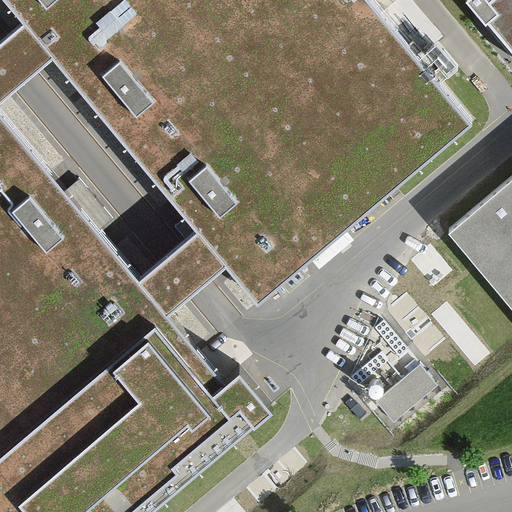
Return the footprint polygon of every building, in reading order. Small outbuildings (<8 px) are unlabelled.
[(377,0),(8,0),(248,293),(470,113),(377,0)] [(511,0),(468,0),(511,53),(511,0)] [(0,78),(0,511),(194,511),(305,425),(0,78)] [(511,161),(438,224),(511,312),(511,161)] [(436,342),(379,384),(408,422),(464,381),(436,342)]
